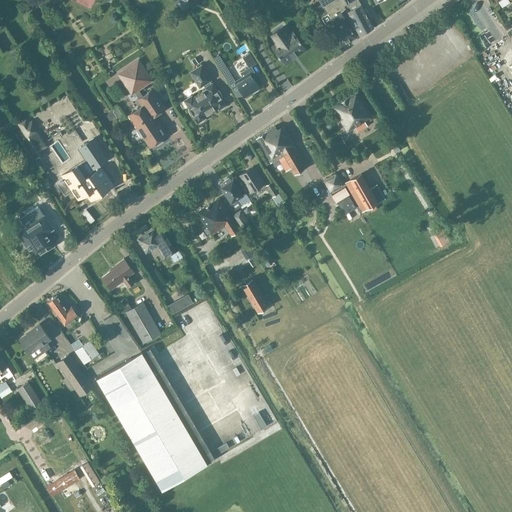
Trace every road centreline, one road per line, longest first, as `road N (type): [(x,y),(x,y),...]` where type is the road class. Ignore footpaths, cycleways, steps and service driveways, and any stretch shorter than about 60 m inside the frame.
road 1 (tertiary): [(0,321),(428,0)]
road 2 (unknown): [(72,263),(120,346),(189,365),(220,390)]
